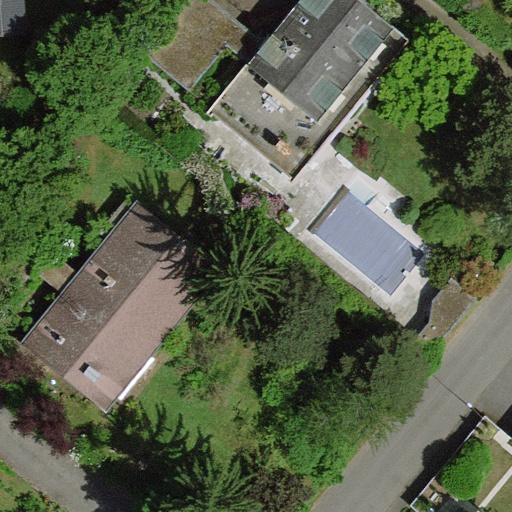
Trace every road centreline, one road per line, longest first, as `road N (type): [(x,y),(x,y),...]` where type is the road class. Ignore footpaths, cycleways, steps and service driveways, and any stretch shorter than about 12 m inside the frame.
road 1 (residential): [(511,306),(349,511)]
road 2 (unknown): [(388,0),(511,100)]
road 3 (residential): [(105,511),(0,424)]
